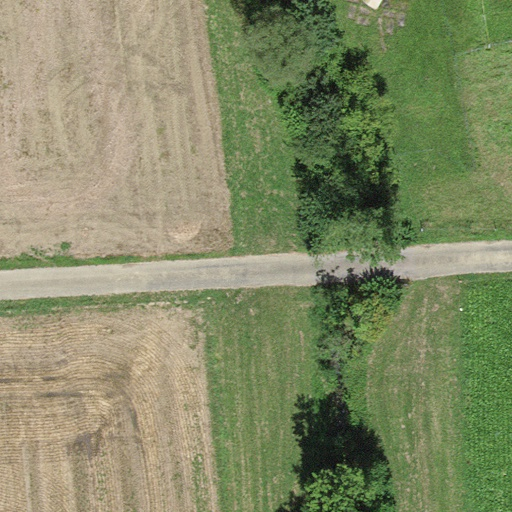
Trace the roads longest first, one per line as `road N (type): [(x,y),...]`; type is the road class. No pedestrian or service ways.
road 1 (residential): [(511,253),(0,279)]
road 2 (track): [(410,0),(449,256)]
